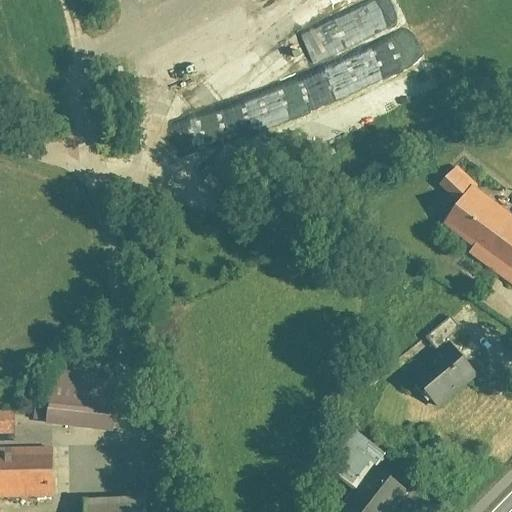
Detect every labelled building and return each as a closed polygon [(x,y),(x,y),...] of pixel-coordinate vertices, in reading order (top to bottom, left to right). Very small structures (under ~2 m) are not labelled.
[(223,150),(203,187),(236,205),(255,167),(223,150)] [(511,221),(472,191),(443,229),(511,281),(511,221)] [(449,317),(419,343),(430,356),(460,330),(449,317)] [(449,345),(412,382),(441,412),(479,375),(449,345)] [(52,375),(49,408),(31,406),(30,421),(48,422),(48,426),(116,432),(120,381),(52,375)] [(0,415),(0,438),(14,439),(15,416),(0,415)] [(354,436),(326,476),(355,496),(383,456),(354,436)] [(0,511),(0,502),(58,502),(57,447),(0,447),(0,511)] [(354,511),(392,511),(406,492),(380,474),(354,511)]
